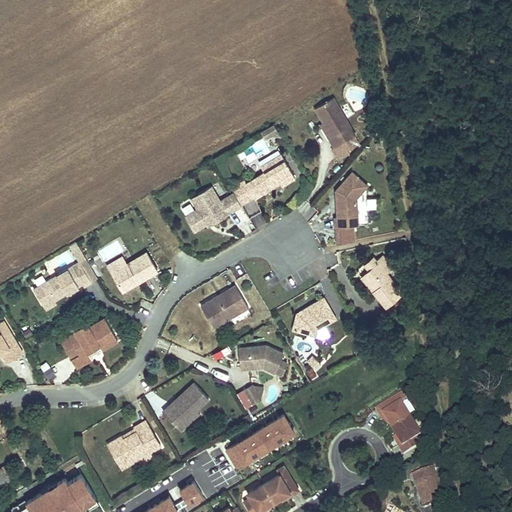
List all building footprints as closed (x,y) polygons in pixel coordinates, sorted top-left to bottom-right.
[(335,97),(317,108),(325,122),(333,137),(330,139),(336,148),(357,135),(335,97)] [(333,137),(325,122),(322,124),(330,139),(333,137)] [(275,124),(261,129),(265,141),(279,135),(275,124)] [(278,151),(266,158),(269,164),(282,157),(278,151)] [(269,164),(266,158),(258,163),(261,169),(243,180),(255,200),(274,189),(272,186),(279,182),(281,185),(282,187),(295,180),(282,157),(269,164)] [(355,175),(338,193),(338,198),(341,198),(341,203),(338,203),(339,219),(337,219),(337,229),(354,228),(354,219),(359,219),(358,201),(369,189),(355,175)] [(243,180),(230,187),(234,195),(242,208),(255,200),(243,180)] [(212,188),(191,200),(197,211),(185,218),(194,233),(206,226),(211,223),(213,225),(228,216),(242,208),(234,195),(220,203),(212,188)] [(111,274),(121,293),(133,286),(131,283),(135,281),(137,284),(156,273),(146,254),(111,274)] [(381,258),(375,264),(376,265),(366,273),(361,278),(373,292),(371,294),(384,309),(401,295),(385,276),(391,271),(381,258)] [(371,260),(362,268),(366,273),(376,265),(375,264),(371,260)] [(79,262),(43,282),(53,300),(67,292),(69,288),(73,289),(83,283),(85,286),(90,283),(79,262)] [(359,280),(371,294),(373,292),(361,278),(359,280)] [(216,299),(199,308),(213,331),(248,311),(234,288),(227,292),(229,296),(218,302),(216,299)] [(227,292),(216,299),(218,302),(229,296),(227,292)] [(307,325),(302,328),(297,340),(320,348),(323,341),(341,331),(329,310),(306,323),(307,325)] [(88,328),(86,323),(73,329),(75,332),(67,336),(77,354),(68,359),(73,368),(88,360),(87,357),(85,353),(97,348),(99,352),(115,343),(104,320),(88,328)] [(2,322),(0,322),(0,354),(5,363),(21,354),(2,322)] [(216,359),(231,351),(227,344),(212,353),(216,359)] [(85,353),(87,357),(99,352),(97,348),(85,353)] [(268,349),(248,351),(249,369),(262,368),(263,371),(264,371),(275,376),(284,357),(268,349)] [(249,369),(248,351),(240,352),(242,373),(250,373),(249,369)] [(169,409),(163,415),(180,434),(192,424),(189,421),(197,414),(209,404),(196,388),(183,398),(185,401),(171,412),(169,409)] [(254,389),(245,394),(253,408),(262,403),(254,389)] [(401,396),(376,411),(380,418),(383,417),(389,426),(392,432),(410,421),(401,405),(405,403),(401,396)] [(183,398),(169,409),(171,412),(185,401),(183,398)] [(197,414),(189,421),(192,424),(200,418),(197,414)] [(293,433),(282,415),(226,450),(237,468),(293,433)] [(383,417),(380,418),(386,428),(389,426),(383,417)] [(410,421),(392,432),(396,438),(402,448),(399,450),(404,457),(420,447),(416,440),(420,438),(410,421)] [(121,437),(107,446),(121,471),(138,461),(149,455),(156,451),(149,439),(153,437),(145,423),(133,430),(134,432),(122,439),(121,437)] [(133,430),(121,437),(122,439),(134,432),(133,430)] [(396,438),(393,440),(399,450),(402,448),(396,438)] [(149,455),(138,461),(140,465),(151,458),(149,455)] [(263,484),(274,502),(280,498),(290,492),(291,495),(298,491),(282,466),(276,470),(278,474),(268,481),(263,484)] [(58,485),(11,511),(80,511),(99,502),(82,473),(68,481),(66,477),(57,482),(58,485)] [(0,486),(9,481),(6,476),(2,478),(0,474),(0,486)] [(414,486),(421,506),(443,499),(436,479),(414,486)] [(177,511),(178,511),(176,510),(187,503),(188,504),(202,496),(193,482),(178,490),(184,499),(172,505),(168,497),(143,511),(177,511)] [(243,503),(249,511),(257,511),(268,506),(274,502),(263,484),(257,488),(247,494),(249,499),(243,503)] [(290,492),(280,498),(281,501),(291,495),(290,492)]
